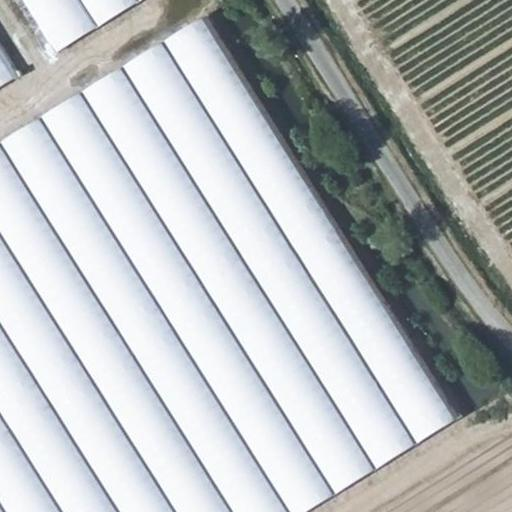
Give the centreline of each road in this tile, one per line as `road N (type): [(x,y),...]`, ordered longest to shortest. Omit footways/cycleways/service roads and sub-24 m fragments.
road 1 (unclassified): [(289,0),(511,341)]
road 2 (track): [(0,108),(172,0)]
